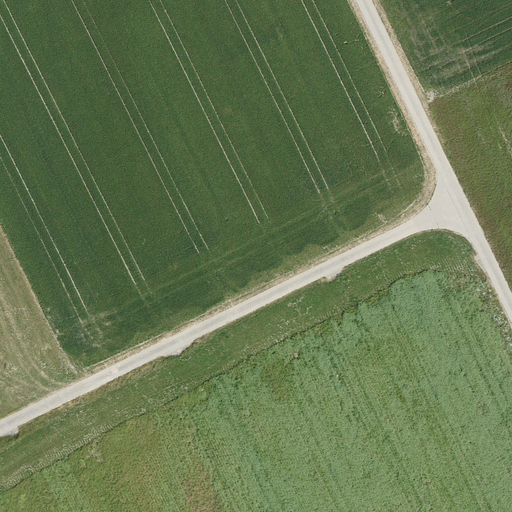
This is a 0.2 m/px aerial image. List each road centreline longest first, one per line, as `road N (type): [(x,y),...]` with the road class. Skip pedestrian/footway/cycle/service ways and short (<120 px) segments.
road 1 (track): [(0,430),(457,210)]
road 2 (unclassified): [(511,320),(359,0)]
